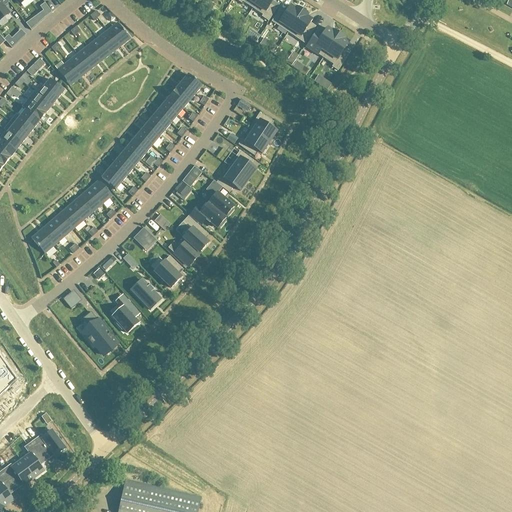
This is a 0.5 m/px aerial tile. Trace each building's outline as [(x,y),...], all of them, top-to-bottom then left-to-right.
[(0,0),(0,20),(9,13),(4,6),(9,2),(7,0),(0,0)] [(252,8),(257,0),(236,0),(241,3),(242,2),(252,8)] [(257,0),(252,8),(263,15),(261,17),(268,21),(277,8),(271,4),(273,0),(257,0)] [(288,33),(303,11),(297,7),(296,9),(291,5),(285,14),(279,10),(272,21),(288,33)] [(308,15),(303,11),(288,33),(305,44),(313,31),(309,28),(308,26),(312,20),(307,16),(308,15)] [(44,18),(41,13),(26,23),(31,30),(44,18)] [(107,31),(120,47),(130,39),(117,23),(107,31)] [(312,50),(323,58),(339,34),(333,30),(332,31),(327,28),(324,33),(318,29),(315,33),(306,46),(307,47),(312,50)] [(97,39),(110,55),(120,47),(107,31),(97,39)] [(16,44),(25,36),(20,32),(12,40),(16,44)] [(345,38),(339,34),(323,58),(333,65),(332,67),(338,71),(346,58),(341,55),(349,43),(344,39),(345,38)] [(265,48),(269,41),(264,38),(260,45),(265,48)] [(87,47),(100,63),(110,55),(97,39),(87,47)] [(77,54),(90,71),(100,63),(87,47),(77,54)] [(68,62),(80,78),(90,71),(77,54),(68,62)] [(39,69),(44,64),(39,59),(34,64),(39,69)] [(57,70),(70,86),(80,78),(68,62),(57,70)] [(299,70),(302,66),(297,62),(294,67),(299,70)] [(23,83),(27,78),(23,75),(19,80),(23,83)] [(182,82),(196,94),(202,87),(188,75),(182,82)] [(40,84),(58,99),(64,91),(50,79),(44,87),(40,84)] [(324,80),(321,85),(327,90),(331,84),(324,80)] [(175,90),(189,102),(196,94),(182,82),(175,90)] [(40,84),(34,92),(52,106),(58,99),(40,84)] [(16,90),(12,87),(10,90),(6,94),(10,97),(16,90)] [(169,97),(183,109),(189,102),(175,90),(169,97)] [(34,92),(28,99),(46,114),(52,106),(34,92)] [(163,105),(177,116),(183,109),(169,97),(163,105)] [(28,99),(22,107),(40,121),(46,114),(28,99)] [(238,105),(243,108),(246,103),(241,100),(238,105)] [(157,112),(171,124),(177,116),(163,105),(157,112)] [(25,110),(20,117),(16,114),(34,129),(40,121),(22,107),(25,110)] [(151,119),(165,131),(171,124),(157,112),(151,119)] [(251,130),(269,143),(276,132),(270,127),(274,122),(260,113),(249,129),(251,130)] [(16,114),(10,122),(28,136),(34,129),(16,114)] [(145,127),(159,139),(165,131),(151,119),(145,127)] [(4,129),(22,144),(28,136),(10,122),(4,129)] [(138,134),(153,146),(159,139),(145,127),(138,134)] [(0,137),(0,138),(16,151),(22,144),(4,129),(4,130),(5,131),(0,137)] [(269,143),(251,130),(244,141),(242,139),(238,145),(254,156),(257,151),(262,154),(269,143)] [(132,141),(146,153),(153,146),(138,134),(132,141)] [(234,143),(237,139),(231,134),(227,139),(234,143)] [(0,150),(10,159),(16,151),(0,138),(0,139),(1,140),(0,141),(0,150)] [(126,149),(140,161),(146,153),(132,141),(126,149)] [(120,156),(134,168),(140,161),(126,149),(120,156)] [(0,163),(4,166),(10,159),(0,150),(0,163)] [(240,151),(229,166),(248,181),(256,170),(250,165),(253,161),(240,151)] [(114,164),(128,175),(134,168),(120,156),(114,164)] [(108,171),(122,183),(128,175),(114,164),(108,171)] [(248,181),(229,166),(216,183),(229,193),(234,186),(240,191),(248,181)] [(108,171),(101,179),(115,190),(122,183),(108,171)] [(188,178),(184,182),(189,187),(193,182),(188,178)] [(89,189),(102,205),(112,196),(99,181),(89,189)] [(212,195),(206,201),(226,218),(225,217),(227,216),(228,217),(234,210),(232,209),(234,207),(217,193),(222,188),(214,181),(206,190),(212,195)] [(183,183),(177,191),(182,196),(188,188),(183,183)] [(79,197),(93,213),(102,205),(89,189),(79,197)] [(70,205),(83,221),(93,213),(79,197),(70,205)] [(198,206),(190,215),(202,225),(205,220),(209,223),(207,224),(208,225),(209,223),(210,222),(217,229),(219,226),(220,228),(226,221),(225,220),(226,218),(206,201),(200,208),(198,206)] [(60,214),(74,229),(83,221),(70,205),(60,214)] [(51,222),(64,237),(74,229),(60,214),(51,222)] [(154,222),(165,231),(171,225),(160,215),(154,222)] [(182,223),(190,230),(184,237),(200,252),(209,243),(204,239),(208,235),(188,217),(182,223)] [(51,222),(41,230),(55,246),(64,237),(51,222)] [(45,254),(55,246),(41,230),(31,239),(45,254)] [(157,241),(150,234),(144,240),(151,247),(157,241)] [(174,242),(168,248),(187,266),(190,262),(191,264),(201,253),(200,252),(184,237),(177,245),(174,242)] [(181,277),(177,273),(182,268),(169,256),(154,272),(171,288),(181,277)] [(143,280),(132,291),(151,310),(162,300),(153,291),(154,290),(149,285),(148,286),(143,280)] [(69,294),(63,299),(71,309),(77,304),(69,294)] [(116,324),(122,330),(123,329),(127,334),(139,323),(135,319),(140,315),(126,300),(121,304),(123,307),(112,316),(118,323),(116,324)] [(91,312),(83,319),(90,327),(90,328),(83,334),(94,347),(96,346),(103,356),(112,348),(118,343),(98,320),(91,312)] [(0,396),(16,381),(0,359),(0,396)] [(41,436),(33,442),(47,460),(54,455),(55,456),(65,449),(52,431),(43,438),(41,436)] [(30,454),(21,461),(34,478),(43,471),(39,466),(47,460),(33,442),(25,448),(30,454)] [(10,465),(2,471),(16,490),(23,484),(24,485),(34,478),(21,461),(12,467),(10,465)] [(0,503),(3,508),(13,501),(9,495),(16,490),(2,471),(0,472),(0,503)] [(126,480),(118,511),(197,511),(201,498),(126,480)]
